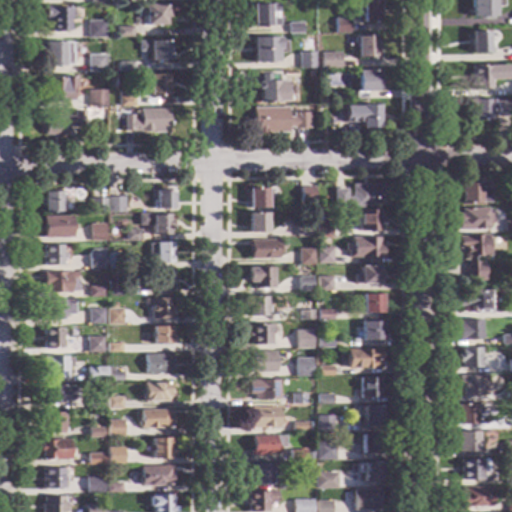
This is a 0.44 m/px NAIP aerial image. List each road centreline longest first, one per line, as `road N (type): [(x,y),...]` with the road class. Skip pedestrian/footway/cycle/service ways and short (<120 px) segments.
road 1 (residential): [(511,159),(0,170)]
road 2 (residential): [(415,511),(420,0)]
road 3 (residential): [(0,511),(3,0)]
road 4 (residential): [(211,511),(210,0)]
